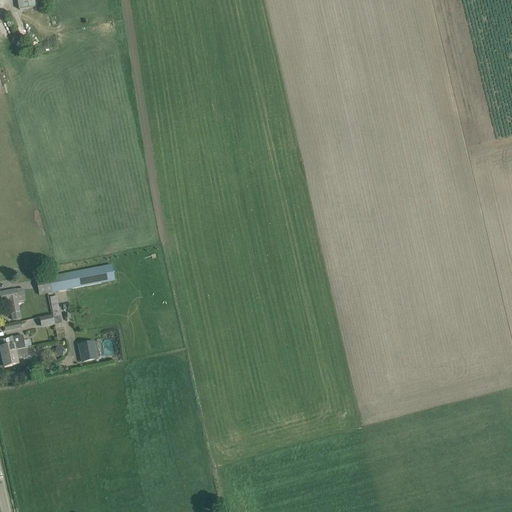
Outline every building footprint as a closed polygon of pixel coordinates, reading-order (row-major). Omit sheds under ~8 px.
[(17,0),(19,10),(38,7),(36,0),(17,0)] [(114,280),(113,271),(112,266),(98,269),(98,268),(36,280),(39,295),(101,283),(114,280)] [(25,297),(23,289),(0,293),(0,301),(8,300),(8,304),(6,304),(7,314),(10,314),(12,321),(21,319),(17,298),(25,297)] [(61,322),(57,297),(50,298),(55,323),(61,322)] [(52,316),(39,318),(41,328),(54,326),(52,316)] [(15,351),(25,349),(22,336),(11,338),(11,337),(0,339),(0,349),(0,350),(1,356),(15,353),(15,351)] [(96,359),(93,343),(79,345),(82,362),(96,359)] [(28,349),(25,349),(15,351),(15,353),(1,356),(4,368),(18,365),(16,358),(29,356),(28,349)]
